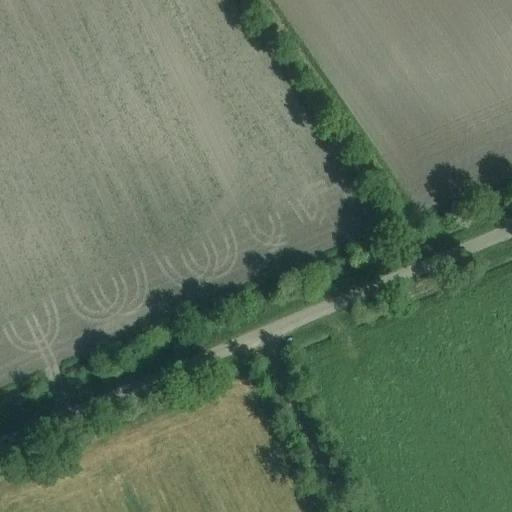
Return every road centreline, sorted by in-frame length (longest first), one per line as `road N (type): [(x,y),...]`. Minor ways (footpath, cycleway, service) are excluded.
road 1 (unclassified): [(0,443),(511,230)]
road 2 (track): [(265,334),(356,511)]
